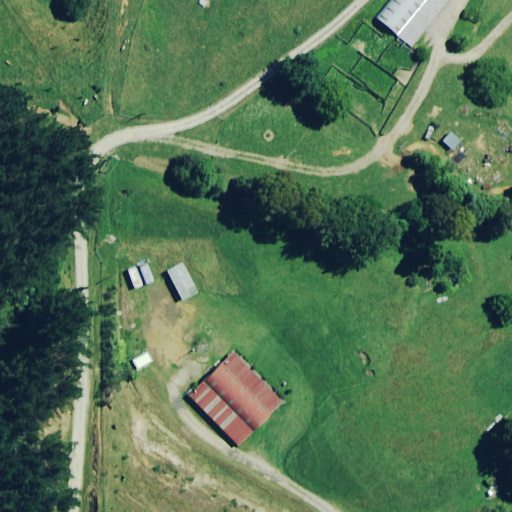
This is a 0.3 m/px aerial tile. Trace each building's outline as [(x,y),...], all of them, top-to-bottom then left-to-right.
[(390,0),(376,19),(410,46),(445,0),(390,0)] [(456,256),(430,265),(439,290),(465,280),(456,256)] [(182,264),(166,272),(180,300),(196,292),(182,264)] [(164,378),(175,366),(179,369),(184,364),(180,360),(190,349),(178,338),(151,366),(164,378)] [(277,403),(229,353),(185,396),(234,445),(277,403)] [(183,423),(174,432),(186,444),(194,435),(183,423)]
